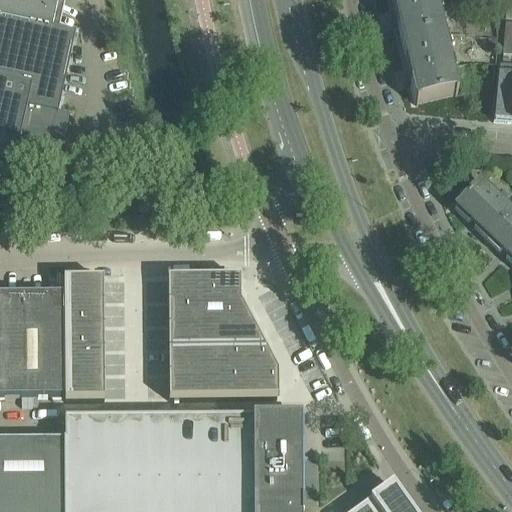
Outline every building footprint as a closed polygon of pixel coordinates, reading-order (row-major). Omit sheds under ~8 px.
[(0,0),(0,22),(52,34),(52,32),(59,0),(0,0)] [(390,0),(394,12),(402,47),(442,37),(432,0),(390,0)] [(52,34),(0,22),(0,164),(13,168),(18,148),(49,155),(75,37),(52,32),(52,34)] [(456,100),(442,37),(402,47),(416,109),(418,109),(417,107),(455,98),(455,100),(456,100)] [(511,127),(511,58),(502,58),(501,69),(500,69),(499,78),(498,78),(494,126),(511,127)] [(455,213),(488,244),(511,218),(479,187),(478,188),(472,182),(459,195),(467,203),(457,213),(455,212),(455,213)] [(511,217),(511,218),(488,244),(511,267),(511,217)] [(238,283),(168,284),(169,405),(277,404),(276,379),(239,308),(238,283)] [(103,285),(63,285),(65,406),(104,405),(103,285)] [(0,299),(0,403),(64,403),(63,299),(0,299)] [(301,423),(64,425),(64,446),(64,511),(302,511),(302,508),(301,508),(301,504),(302,503),(303,502),(304,501),(304,499),(304,498),(304,496),(304,495),(303,494),(302,493),(301,492),(301,423)] [(64,511),(64,446),(0,446),(0,511),(64,511)] [(407,511),(392,490),(361,511),(407,511)]
